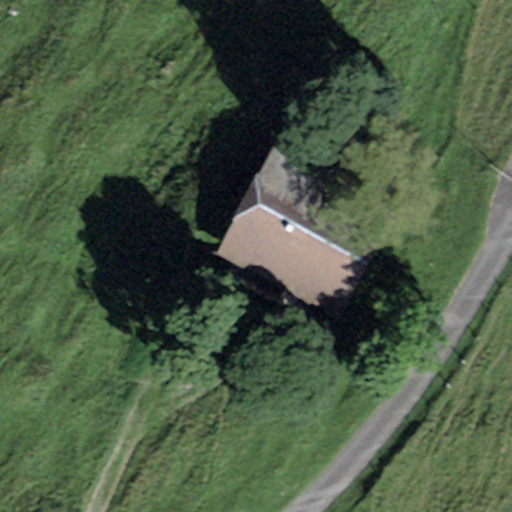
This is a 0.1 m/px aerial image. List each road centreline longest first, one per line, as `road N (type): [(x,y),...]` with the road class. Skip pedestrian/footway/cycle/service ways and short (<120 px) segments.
road 1 (unclassified): [(511,225),(423,371),(300,511)]
road 2 (track): [(178,322),(96,511)]
